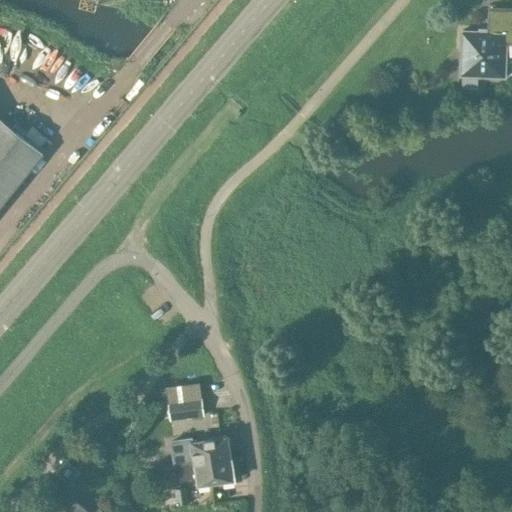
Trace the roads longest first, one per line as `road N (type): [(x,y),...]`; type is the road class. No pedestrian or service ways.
road 1 (secondary): [(0,311),(274,0)]
road 2 (residential): [(252,511),(244,407),(197,320)]
